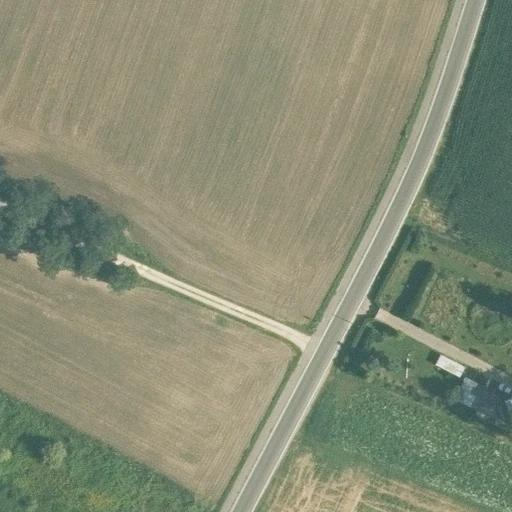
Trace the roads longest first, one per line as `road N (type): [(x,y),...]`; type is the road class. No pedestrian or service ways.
road 1 (tertiary): [(240,511),(406,192),(473,0)]
road 2 (track): [(325,349),(0,207)]
